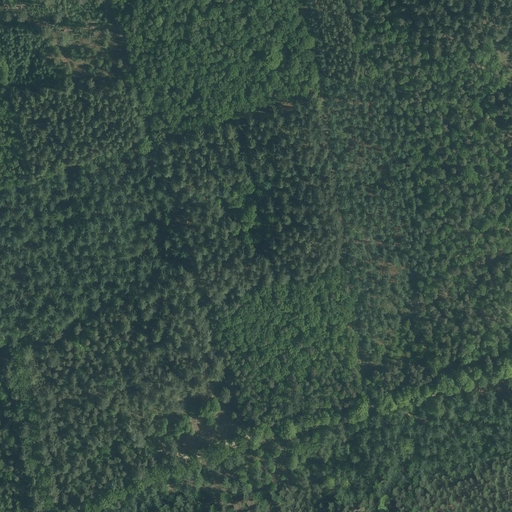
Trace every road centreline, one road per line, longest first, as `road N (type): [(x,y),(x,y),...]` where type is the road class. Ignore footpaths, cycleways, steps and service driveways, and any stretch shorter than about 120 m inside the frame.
road 1 (track): [(109,0),(247,439)]
road 2 (track): [(318,85),(0,187)]
road 3 (track): [(318,85),(356,356),(374,408)]
road 4 (track): [(0,302),(34,395),(48,511)]
road 5 (track): [(511,24),(318,85)]
road 6 (track): [(247,439),(155,471),(77,511)]
road 7 (track): [(349,511),(511,458)]
road 8 (track): [(278,430),(435,394)]
